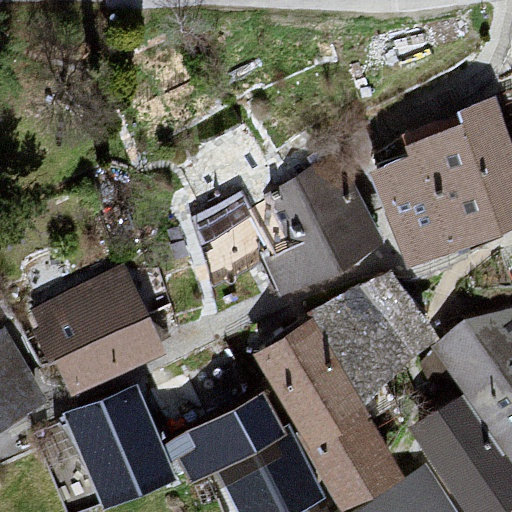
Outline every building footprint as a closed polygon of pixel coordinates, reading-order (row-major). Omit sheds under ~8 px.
[(409,253),(511,211),(511,100),(508,89),(366,147),(409,253)] [(373,237),(331,150),(277,176),(304,230),(267,248),(283,281),(373,237)] [(130,254),(31,295),(68,382),(166,341),(130,254)] [(0,312),(0,417),(47,395),(6,310),(0,312)] [(142,372),(70,398),(104,492),(175,466),(142,372)] [(281,383),(165,416),(180,468),(224,455),(240,511),(268,511),(315,498),(281,383)] [(445,511),(416,466),(342,511),(445,511)]
